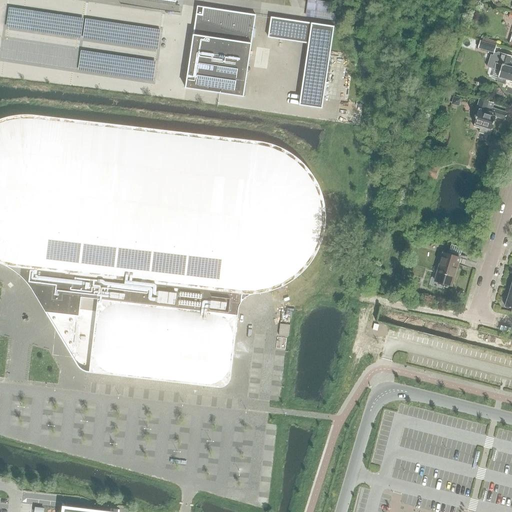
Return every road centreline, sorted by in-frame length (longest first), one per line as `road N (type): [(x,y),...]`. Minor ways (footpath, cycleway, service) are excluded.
road 1 (unclassified): [(511,419),(384,393),(370,410),(340,511)]
road 2 (residential): [(511,325),(476,316),(511,197)]
